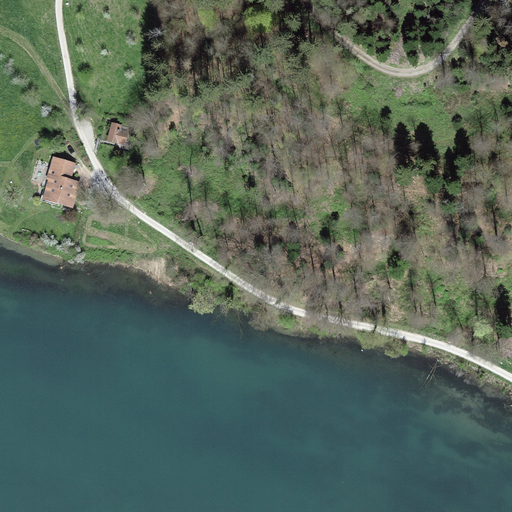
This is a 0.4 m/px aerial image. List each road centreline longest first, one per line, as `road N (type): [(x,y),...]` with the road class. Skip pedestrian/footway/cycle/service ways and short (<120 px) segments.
road 1 (track): [(511,378),(445,346),(288,308),(124,202),(75,116),(58,0)]
road 2 (track): [(483,0),(434,64),(407,72),(372,62),(302,0)]
